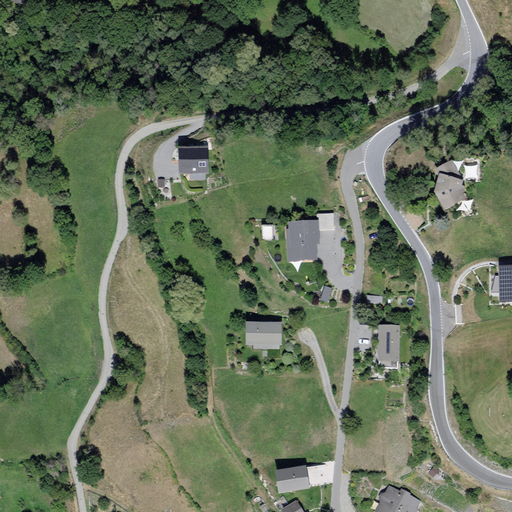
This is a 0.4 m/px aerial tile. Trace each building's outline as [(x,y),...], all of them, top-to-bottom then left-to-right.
[(37,0),(18,0),(17,4),(35,10),(37,0)] [(207,150),(180,151),(180,174),(208,173),(207,150)] [(440,178),(436,193),(445,211),(465,200),(460,192),(463,182),(452,163),(436,172),(440,178)] [(288,231),(291,262),(317,260),(316,245),(321,244),(319,223),(290,225),(291,231),(288,231)] [(511,267),(500,267),(501,300),(511,299),(511,267)] [(281,326),(248,325),(247,347),(281,347),(281,326)] [(399,331),(375,330),(374,362),(398,363),(399,331)] [(275,463),(277,485),(309,482),(306,459),(275,463)] [(391,490),(379,511),(415,511),(419,505),(391,490)]
